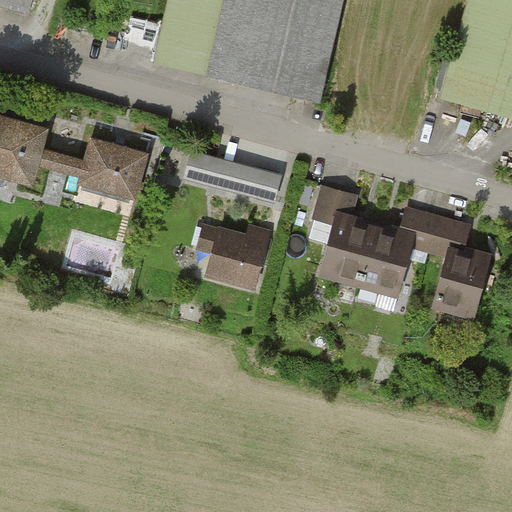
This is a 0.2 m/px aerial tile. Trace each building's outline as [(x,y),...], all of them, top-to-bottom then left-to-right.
[(0,0),(0,2),(33,11),(36,0),(0,0)] [(329,99),(349,0),(172,0),(160,64),(329,99)] [(511,0),(474,0),(449,98),(511,113),(511,0)] [(155,153),(0,110),(0,170),(43,182),(46,171),(143,197),(155,153)] [(198,148),(190,176),(281,201),(289,173),(198,148)] [(339,231),(344,211),(350,213),(355,194),(325,187),(316,225),(339,231)] [(406,227),(424,231),(420,249),(453,258),(457,241),(473,245),(478,226),(411,209),(406,227)] [(328,276),(369,286),(385,221),(350,213),(344,211),(339,231),(328,276)] [(224,219),(211,274),(264,287),(277,231),(224,219)] [(385,221),(369,286),(408,296),(420,249),(424,231),(406,227),(385,221)] [(457,241),(453,258),(441,307),(482,317),(499,251),(473,245),(457,241)]
